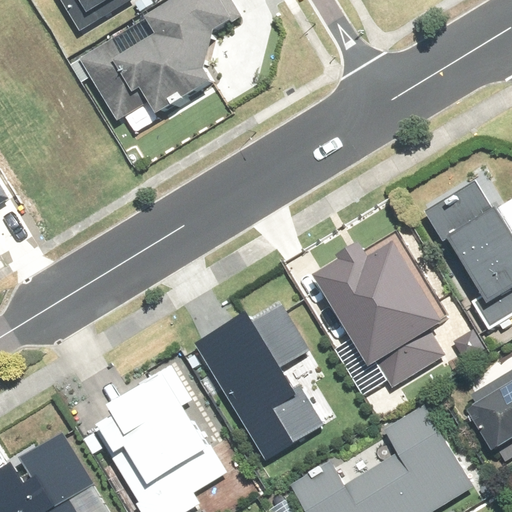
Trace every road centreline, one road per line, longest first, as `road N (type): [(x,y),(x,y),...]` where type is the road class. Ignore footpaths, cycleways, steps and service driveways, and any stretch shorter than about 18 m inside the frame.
road 1 (tertiary): [(387,104),(0,338)]
road 2 (tertiary): [(511,27),(387,104)]
road 3 (residential): [(323,0),(387,104)]
